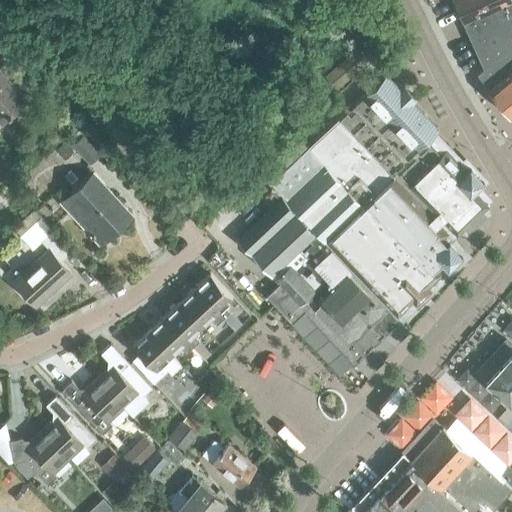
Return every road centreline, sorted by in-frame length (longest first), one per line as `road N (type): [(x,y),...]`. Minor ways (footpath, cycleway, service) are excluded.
road 1 (residential): [(284,511),(511,245)]
road 2 (residential): [(201,241),(117,306),(31,349),(0,352)]
road 3 (unclassified): [(511,188),(408,0)]
